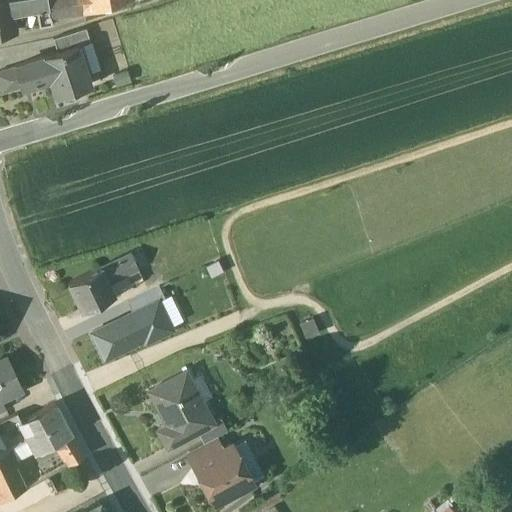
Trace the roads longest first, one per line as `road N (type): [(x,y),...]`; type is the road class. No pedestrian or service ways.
road 1 (unclassified): [(0,143),(480,0)]
road 2 (residential): [(140,511),(0,238)]
